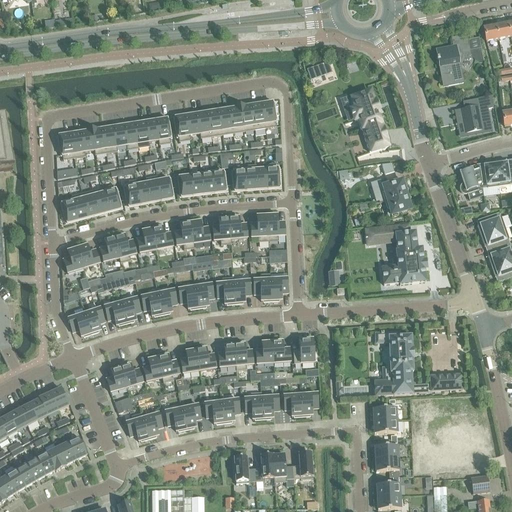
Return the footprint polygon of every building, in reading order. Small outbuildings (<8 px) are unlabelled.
[(507,25),(495,27),(498,40),(510,38),(507,25)] [(486,43),(498,40),(495,27),(483,30),(486,43)] [(480,50),(469,52),(466,37),(451,40),(453,48),(436,51),(437,59),(436,59),(436,62),(438,62),(439,66),(442,66),(443,74),(440,74),(443,88),(463,84),(459,66),(462,62),(473,59),(480,65),(483,65),(480,50)] [(311,81),(332,73),(328,63),(307,71),(311,81)] [(354,98),(349,100),(353,110),(350,111),(354,121),(354,122),(355,123),(357,122),(360,131),(360,132),(361,132),(369,154),(369,155),(387,149),(388,148),(385,140),(386,140),(383,131),(382,131),(380,125),(381,125),(377,115),(379,114),(375,103),(373,103),(370,93),(365,95),(364,93),(354,96),(354,98)] [(478,113),(493,110),(491,98),(478,100),(479,107),(454,112),(456,125),(462,124),(465,135),(482,132),(478,113)] [(272,104),(261,106),(265,131),(276,129),(275,120),(276,120),(275,112),(273,112),(272,104)] [(261,106),(250,108),(254,132),(265,131),(261,106)] [(246,107),(239,108),(243,134),(254,132),(250,108),(246,108),(246,107)] [(234,110),(229,111),(233,136),(243,134),(239,108),(233,109),(234,110)] [(229,111),(218,113),(222,137),(223,137),(222,132),(232,131),(232,136),(233,136),(229,111)] [(503,128),(511,126),(511,112),(501,114),(503,128)] [(218,113),(208,114),(211,139),(222,137),(218,113)] [(318,113),(308,117),(310,125),(320,122),(318,113)] [(208,114),(197,116),(201,141),(211,139),(208,114)] [(197,116),(186,118),(190,142),(191,142),(190,137),(200,136),(200,141),(201,141),(197,116)] [(186,118),(175,120),(179,144),(190,142),(186,118)] [(0,174),(13,173),(12,171),(14,171),(5,120),(0,120),(0,174)] [(167,121),(156,123),(159,147),(171,145),(167,121)] [(156,123),(145,124),(149,149),(149,144),(158,142),(159,147),(156,123)] [(145,124),(134,126),(138,150),(149,149),(145,124)] [(134,126),(124,128),(127,152),(138,150),(134,126)] [(124,128),(113,129),(117,154),(117,149),(126,148),(127,152),(124,128)] [(113,129),(102,131),(106,156),(117,154),(113,129)] [(91,131),(95,157),(106,156),(102,131),(98,132),(97,130),(91,131)] [(85,134),(81,134),(85,159),(85,154),(94,153),(95,157),(91,131),(85,132),(85,134)] [(81,134),(70,136),(74,161),(85,159),(81,134)] [(60,145),(59,146),(60,154),(62,154),(63,162),(74,161),(70,136),(59,138),(60,145)] [(509,184),(511,184),(511,172),(511,163),(506,163),(505,161),(494,163),(498,188),(509,187),(509,184)] [(486,190),(498,188),(494,163),(483,164),(483,167),(479,167),(482,190),(486,189),(486,190)] [(277,165),(266,166),(268,191),(279,190),(278,182),(280,182),(279,174),(278,174),(277,165)] [(256,167),(255,167),(257,192),(268,191),(266,166),(265,166),(266,171),(256,172),(256,167)] [(392,166),(381,167),(384,177),(394,174),(392,166)] [(255,167),(244,168),(246,192),(257,192),(255,167)] [(481,190),(482,190),(479,167),(478,167),(476,168),(470,170),(469,167),(458,171),(463,184),(461,185),(459,187),(458,190),(459,192),(461,195),(463,196),(466,196),(478,192),(477,190),(481,188),(481,190)] [(244,168),(233,169),(235,193),(246,192),(244,168)] [(347,172),(336,174),(337,179),(339,179),(340,181),(344,181),(344,184),(352,183),(351,175),(347,175),(347,172)] [(223,174),(212,175),(214,195),(225,194),(223,174)] [(212,175),(201,177),(203,196),(214,195),(212,175)] [(201,177),(190,178),(193,198),(203,196),(201,177)] [(156,178),(146,180),(151,205),(161,203),(156,178)] [(157,178),(156,178),(161,203),(172,201),(168,181),(158,183),(157,178)] [(190,178),(179,179),(181,199),(193,198),(190,178)] [(136,182),(135,182),(140,207),(151,205),(146,180),(145,180),(146,185),(137,187),(136,182)] [(135,182),(124,184),(129,209),(140,207),(135,182)] [(384,195),(386,203),(406,198),(406,196),(407,192),(404,190),(401,182),(397,183),(395,182),(391,183),(391,185),(389,186),(388,184),(374,188),(377,197),(384,195)] [(114,187),(103,190),(109,214),(120,211),(114,187)] [(93,192),(92,193),(99,217),(109,214),(103,190),(102,190),(104,195),(94,197),(93,192)] [(92,193),(82,195),(88,219),(99,217),(92,193)] [(82,195),(72,198),(78,222),(88,219),(82,195)] [(63,210),(62,210),(64,218),(65,218),(67,225),(78,222),(72,198),(71,198),(72,203),(62,206),(63,210)] [(406,199),(406,198),(386,203),(389,211),(385,212),(387,218),(390,217),(391,219),(398,217),(397,215),(399,214),(401,216),(405,215),(406,212),(410,211),(408,204),(409,204),(410,200),(407,198),(406,199)] [(511,201),(501,203),(501,209),(511,208),(511,201)] [(471,208),(460,210),(461,217),(472,215),(471,208)] [(480,238),(505,230),(511,228),(507,217),(501,219),(500,219),(498,214),(477,222),(479,227),(476,228),(480,238)] [(257,225),(250,225),(251,240),(258,239),(258,244),(268,244),(267,216),(259,217),(259,218),(256,218),(257,225)] [(274,216),(267,216),(268,244),(278,243),(278,238),(285,238),(284,223),(277,224),(277,217),(274,217),(274,216)] [(236,218),(228,219),(231,246),(231,241),(247,240),(246,225),(239,226),(238,219),(236,220),(236,218)] [(219,228),(212,228),(213,243),(220,242),(220,247),(231,246),(228,219),(220,220),(220,221),(218,221),(219,228)] [(198,222),(190,224),(194,251),(193,246),(210,243),(207,229),(201,230),(200,223),(198,224),(198,222)] [(181,233),(174,234),(176,248),(183,247),(183,252),(194,251),(190,224),(182,225),(182,226),(180,226),(181,233)] [(366,238),(365,238),(365,240),(366,240),(367,247),(368,247),(380,245),(381,245),(381,243),(396,242),(397,253),(396,253),(397,268),(381,270),(383,287),(399,285),(400,287),(425,284),(424,272),(427,271),(426,263),(423,263),(422,250),(417,251),(415,234),(409,235),(408,227),(365,232),(366,238)] [(159,229),(152,230),(156,252),(172,249),(170,235),(163,236),(162,229),(160,230),(159,229)] [(143,240),(137,241),(139,255),(156,252),(152,230),(144,232),(144,233),(142,233),(143,240)] [(508,241),(505,230),(480,238),(484,249),(486,248),(488,253),(509,245),(508,241)] [(122,237),(114,239),(121,265),(130,263),(129,258),(135,256),(132,242),(126,244),(124,237),(122,238),(122,237)] [(106,249),(100,250),(103,265),(119,261),(120,265),(121,265),(114,239),(106,241),(107,242),(104,242),(106,249)] [(511,250),(509,245),(488,253),(489,257),(487,258),(491,269),(511,261),(511,251),(511,249),(511,250)] [(84,247),(77,249),(83,271),(99,266),(95,252),(89,254),(87,247),(85,248),(84,247)] [(69,260),(63,262),(67,276),(83,271),(77,249),(69,251),(70,253),(67,253),(69,260)] [(511,261),(491,269),(494,279),(497,279),(498,284),(511,279),(511,261)] [(87,277),(89,282),(100,278),(98,273),(87,277)] [(122,273),(105,277),(106,280),(107,285),(113,284),(114,283),(124,280),(123,275),(122,273)] [(260,282),(253,282),(254,297),(260,297),(261,303),(263,303),(263,304),(271,304),(270,281),(270,276),(259,276),(260,282)] [(329,280),(330,288),(340,287),(339,279),(329,280)] [(86,280),(80,282),(83,292),(89,290),(86,280)] [(99,280),(88,284),(90,290),(96,288),(101,287),(107,285),(106,280),(100,282),(99,280)] [(124,280),(114,283),(116,291),(129,287),(128,284),(127,280),(124,280)] [(222,285),(216,286),(217,301),(224,300),(224,307),(227,306),(227,308),(235,307),(232,280),(222,281),(222,285)] [(233,280),(232,280),(235,307),(242,306),(242,305),(245,305),(244,298),(250,297),(249,283),(233,284),(233,280)] [(287,281),(270,281),(271,304),(279,304),(279,302),(281,302),(281,296),(287,295),(287,281)] [(107,285),(101,287),(103,291),(103,294),(116,291),(114,283),(113,284),(107,285)] [(211,286),(195,289),(198,311),(206,310),(206,309),(208,308),(207,302),(213,301),(211,286)] [(195,289),(178,291),(180,306),(187,305),(188,311),(190,311),(190,312),(198,311),(195,289)] [(174,292),(157,296),(162,318),(169,316),(169,315),(172,314),(170,308),(177,307),(174,292)] [(157,296),(141,299),(144,313),(150,312),(152,319),(154,318),(154,319),(162,318),(157,296)] [(136,300),(120,305),(126,326),(134,324),(133,323),(136,323),(134,316),(140,315),(136,300)] [(120,305),(104,309),(108,323),(114,321),(116,328),(118,327),(118,328),(126,326),(120,305)] [(100,310),(84,316),(91,337),(98,335),(98,333),(100,333),(98,326),(104,324),(100,310)] [(84,316),(68,321),(73,335),(79,333),(81,339),(83,338),(84,340),(91,337),(84,316)] [(413,396),(412,387),(411,374),(413,374),(412,361),(413,361),(411,338),(397,339),(397,334),(383,335),(383,334),(380,334),(381,335),(375,335),(375,346),(389,345),(390,369),(382,370),(383,383),(374,383),(375,398),(413,397),(413,396)] [(294,366),(314,365),(314,363),(315,363),(315,356),(313,356),(312,340),(304,340),(304,342),(299,342),(300,352),(293,352),(294,366)] [(272,343),(274,365),(291,364),(289,349),(283,350),(282,343),(280,343),(280,342),(272,343)] [(264,343),(264,345),(262,345),(263,351),(256,352),(257,366),(274,365),(272,343),(264,343)] [(242,345),(234,346),(236,373),(247,372),(246,367),(253,367),(251,352),(245,353),(244,346),(242,346),(242,345)] [(236,373),(234,346),(226,347),(226,348),(224,348),(224,355),(218,355),(219,370),(235,368),(236,373)] [(200,373),(216,370),(214,356),(207,357),(206,351),(204,351),(204,350),(196,351),(200,373)] [(181,362),(183,376),(200,373),(196,351),(188,352),(188,354),(186,354),(187,360),(181,362)] [(165,357),(157,359),(163,385),(173,383),(172,378),(179,377),(175,362),(169,364),(167,357),(165,358),(165,357)] [(163,385),(157,359),(150,360),(150,362),(148,362),(149,368),(143,370),(146,384),(162,381),(163,385)] [(120,369),(127,390),(143,385),(139,371),(132,373),(131,367),(128,367),(128,366),(120,369)] [(107,381),(111,395),(127,390),(120,369),(113,371),(113,372),(111,373),(113,379),(107,381)] [(430,386),(412,387),(413,396),(431,395),(431,394),(462,392),(462,377),(430,378),(430,386)] [(61,390),(50,395),(57,413),(68,408),(61,390)] [(50,395),(39,400),(47,417),(57,413),(50,395)] [(255,423),(262,422),(260,395),(250,396),(251,400),(244,401),(245,415),(252,415),(252,422),(255,421),(255,423)] [(261,395),(260,395),(262,422),(270,422),(270,420),(272,420),(272,414),(279,413),(277,398),(261,400),(261,395)] [(318,410),(317,396),(301,397),(302,419),(310,419),(310,418),(312,417),(312,411),(318,410)] [(294,420),(302,419),(301,397),(284,398),(285,413),(292,412),(292,419),(294,419),(294,420)] [(39,402),(29,407),(37,423),(47,417),(39,400),(39,402)] [(237,401),(221,404),(224,426),(232,425),(231,424),(234,423),(233,417),(239,416),(237,401)] [(426,424),(435,425),(436,403),(427,402),(426,424)] [(216,427),(224,426),(221,404),(204,406),(206,421),(213,420),(214,426),(216,426),(216,427)] [(29,407),(19,412),(27,428),(37,423),(29,407)] [(186,432),(194,431),(194,430),(196,429),(195,423),(201,422),(198,407),(182,411),(186,432)] [(373,411),(373,424),(396,423),(396,410),(373,411)] [(178,433),(179,434),(186,432),(182,411),(165,414),(168,428),(175,427),(176,434),(178,433)] [(19,412),(8,417),(17,433),(27,428),(19,412)] [(141,444),(148,442),(141,416),(131,419),(132,423),(126,425),(130,439),(136,437),(138,444),(140,443),(141,444)] [(141,416),(148,442),(156,440),(156,439),(158,438),(156,432),(162,430),(158,416),(142,420),(141,416)] [(8,417),(0,422),(0,426),(8,441),(9,441),(7,438),(17,433),(8,417)] [(396,423),(373,424),(374,436),(397,435),(396,423)] [(0,426),(0,445),(8,441),(0,426)] [(453,449),(474,446),(471,430),(461,431),(460,427),(444,429),(445,437),(435,438),(436,445),(452,442),(453,449)] [(77,438),(66,443),(67,445),(75,462),(86,457),(77,438)] [(67,445),(57,450),(65,467),(75,462),(67,445)] [(439,445),(419,446),(420,474),(451,473),(450,455),(439,455),(439,445)] [(375,449),(375,462),(398,461),(397,448),(375,449)] [(57,450),(46,456),(55,473),(55,474),(66,468),(65,467),(57,450)] [(299,468),(292,469),(293,481),(300,481),(300,482),(313,481),(311,455),(308,455),(308,454),(301,454),(301,456),(298,456),(299,468)] [(46,456),(36,461),(45,478),(55,473),(46,456)] [(261,471),(254,471),(255,484),(263,483),(262,483),(274,482),(274,485),(272,457),(260,458),(261,471)] [(273,457),(272,457),(274,485),(286,484),(286,489),(293,489),(293,481),(292,469),(285,469),(284,457),(273,458),(273,457)] [(248,484),(255,484),(254,471),(247,472),(246,459),(244,460),(244,458),(237,459),(237,460),(234,460),(236,486),(247,486),(248,486),(248,484)] [(35,483),(45,478),(36,461),(26,467),(35,483)] [(398,461),(375,462),(376,474),(398,473),(398,461)] [(24,465),(14,470),(25,489),(35,483),(26,467),(24,465)] [(15,473),(5,479),(15,495),(25,489),(14,470),(14,471),(15,473)] [(5,479),(0,482),(0,491),(6,501),(15,495),(5,479)] [(472,481),(474,496),(490,495),(488,479),(472,481)] [(248,486),(247,486),(248,500),(256,499),(255,485),(248,486)] [(377,500),(400,498),(399,486),(376,487),(377,500)] [(434,490),(434,511),(446,511),(446,490),(434,490)] [(192,511),(192,492),(151,493),(151,511),(192,511)] [(400,498),(377,500),(377,511),(379,511),(400,511),(400,498)] [(234,500),(225,500),(225,510),(234,509),(234,500)] [(203,511),(203,501),(192,501),(192,511),(203,511)] [(479,510),(479,511),(484,511),(490,511),(489,502),(468,504),(469,511),(479,510)]
